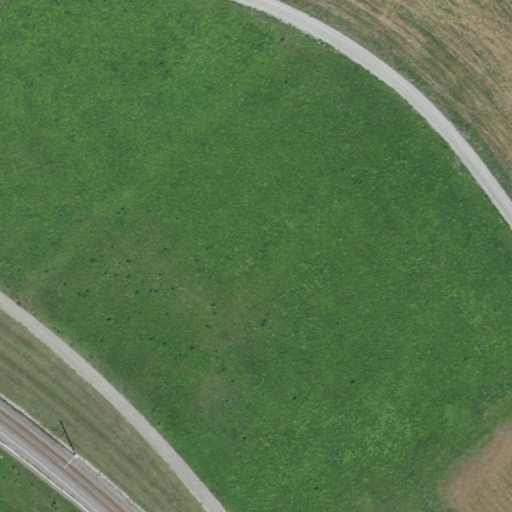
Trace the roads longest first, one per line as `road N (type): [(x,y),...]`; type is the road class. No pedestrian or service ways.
road 1 (track): [(252,0),(355,52),(405,89),(511,220)]
road 2 (track): [(213,511),(125,404),(0,306)]
